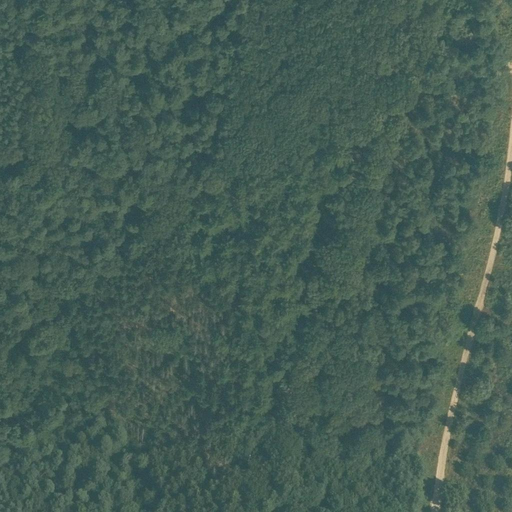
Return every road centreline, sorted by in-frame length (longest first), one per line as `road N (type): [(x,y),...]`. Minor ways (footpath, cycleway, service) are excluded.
road 1 (track): [(414,0),(259,477)]
road 2 (track): [(511,69),(215,173)]
road 3 (track): [(159,511),(57,301)]
road 4 (track): [(160,216),(0,351)]
road 5 (track): [(241,0),(215,173)]
road 6 (track): [(87,0),(89,52),(52,156)]
road 7 (track): [(193,184),(52,156)]
